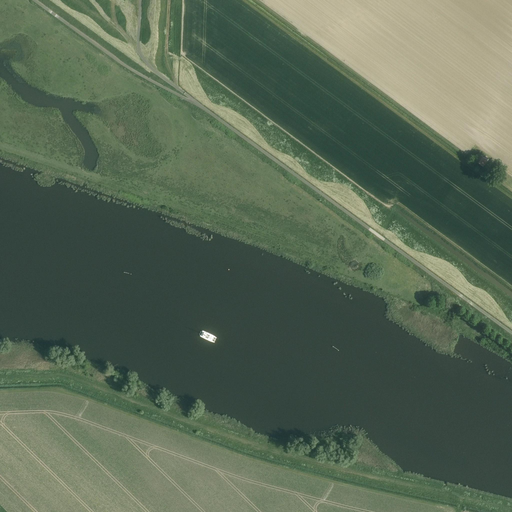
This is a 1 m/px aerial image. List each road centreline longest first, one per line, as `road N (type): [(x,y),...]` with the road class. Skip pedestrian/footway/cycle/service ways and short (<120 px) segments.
road 1 (unclassified): [(511,332),(195,103),(33,0)]
road 2 (track): [(0,375),(60,373),(335,467),(511,508)]
